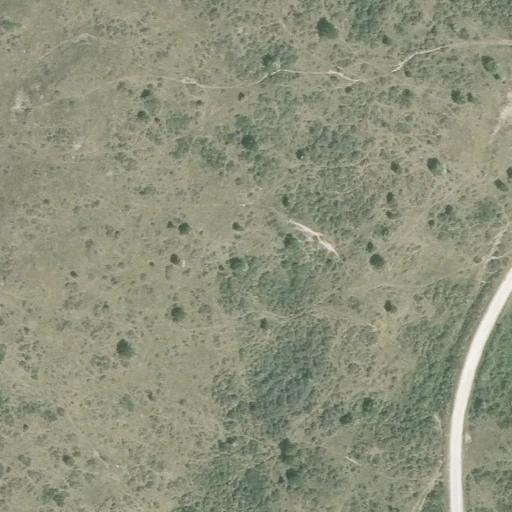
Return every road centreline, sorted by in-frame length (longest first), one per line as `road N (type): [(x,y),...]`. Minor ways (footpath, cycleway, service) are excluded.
road 1 (unknown): [(420,511),(444,439),(433,387),(439,365),(469,320),(494,240),(511,222)]
road 2 (track): [(511,271),(461,357),(452,511)]
